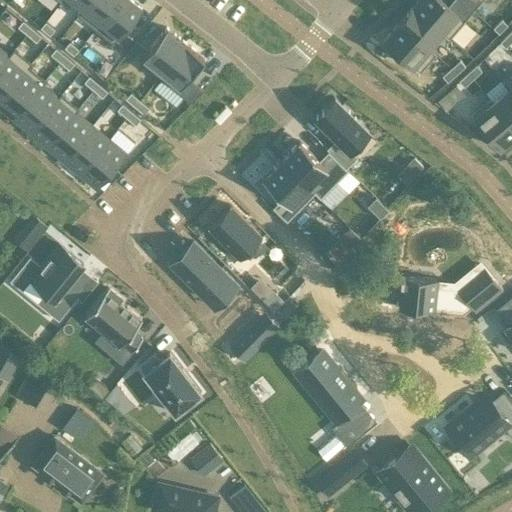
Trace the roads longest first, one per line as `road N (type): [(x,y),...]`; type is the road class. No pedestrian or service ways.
road 1 (residential): [(295,511),(208,365),(108,244)]
road 2 (unclassified): [(200,154),(309,265),(358,349)]
road 3 (unclassified): [(358,349),(405,424),(448,388),(421,358),(388,346)]
road 4 (residential): [(200,154),(108,244)]
road 5 (residential): [(277,79),(178,0)]
